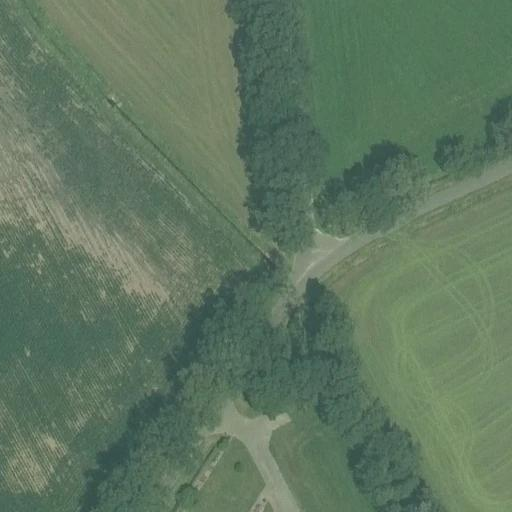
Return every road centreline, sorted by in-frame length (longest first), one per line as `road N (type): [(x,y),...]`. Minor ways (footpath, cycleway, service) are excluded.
road 1 (unclassified): [(149,511),(314,263)]
road 2 (unclassified): [(314,263),(285,0)]
road 3 (unclassified): [(314,263),(511,173)]
